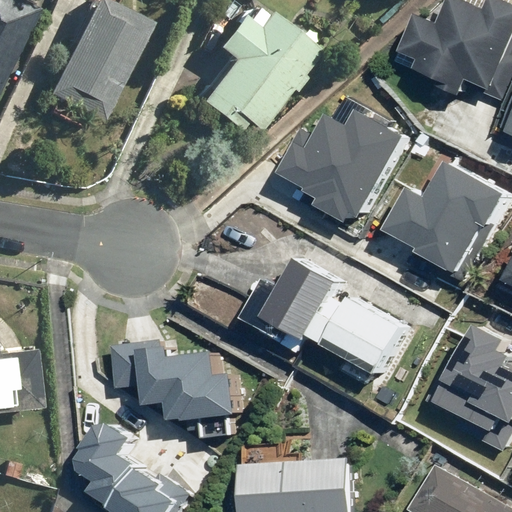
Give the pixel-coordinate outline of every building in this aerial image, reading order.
[(0,0),(0,72),(29,7),(11,0),(0,0)] [(511,4),(499,0),(491,0),(486,14),(455,2),(444,33),(415,22),(402,58),(418,64),(413,79),(446,91),(444,95),(465,103),(470,88),(511,103),(511,4)] [(99,126),(140,28),(81,2),(39,101),(99,126)] [(296,81),(313,58),(257,17),(244,36),(229,25),(204,58),(218,69),(190,108),(233,139),(241,129),(254,138),(284,96),(288,99),(299,83),(296,81)] [(413,194),(391,240),(419,253),(416,259),(463,282),(486,233),(490,235),(508,198),(448,168),(431,203),(413,194)] [(337,327),(322,318),(333,299),(337,290),(296,267),(264,325),(305,348),(308,343),(378,382),(404,334),(350,304),(337,327)] [(452,363),(430,403),(496,440),(502,428),(511,433),(511,362),(504,358),(510,347),(480,330),(459,367),(452,363)] [(166,339),(119,345),(124,389),(153,385),(156,406),(176,403),(179,420),(192,419),(193,420),(245,414),(240,373),(225,375),(222,351),(179,356),(178,347),(167,348),(166,339)] [(0,420),(29,418),(23,356),(0,357),(0,420)] [(133,455),(143,439),(119,423),(107,427),(93,449),(95,450),(89,460),(93,472),(108,482),(101,492),(119,504),(122,509),(126,511),(183,511),(195,494),(164,475),(161,479),(144,468),(147,464),(133,455)] [(352,511),(350,466),(242,470),(243,511),(352,511)] [(511,511),(511,509),(436,467),(411,511),(410,511),(511,511)]
